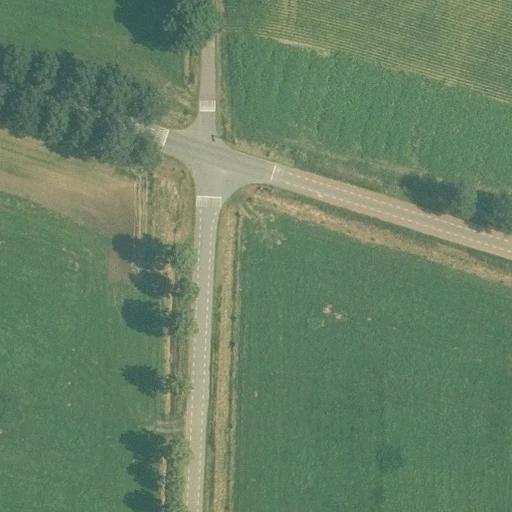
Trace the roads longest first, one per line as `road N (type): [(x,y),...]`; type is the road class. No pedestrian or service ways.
road 1 (tertiary): [(192,511),(206,154)]
road 2 (tertiary): [(511,247),(206,154)]
road 3 (tertiary): [(206,154),(0,84)]
road 4 (unclassified): [(206,154),(204,0)]
